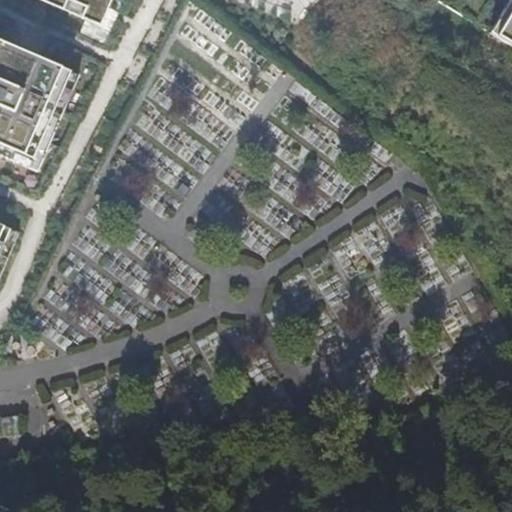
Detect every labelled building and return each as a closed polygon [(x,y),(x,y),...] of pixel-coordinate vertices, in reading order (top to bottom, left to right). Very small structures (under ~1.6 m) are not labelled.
[(37,0),(96,25),(107,0),(37,0)] [(511,0),(505,0),(486,33),(511,48),(511,0)] [(75,75),(0,42),(0,157),(34,172),(75,75)] [(0,242),(10,219),(0,214),(0,242)] [(14,416),(0,418),(0,436),(16,434),(14,416)]
